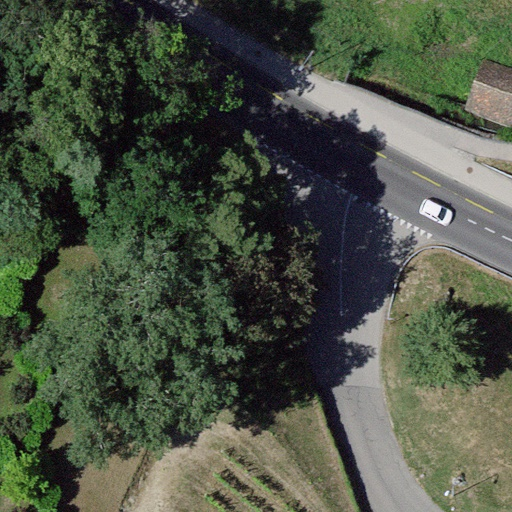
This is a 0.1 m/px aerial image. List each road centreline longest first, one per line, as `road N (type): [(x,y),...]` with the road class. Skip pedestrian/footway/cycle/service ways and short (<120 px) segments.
road 1 (residential): [(378,168),(342,240),(337,307),(344,373),(365,439),(402,511)]
road 2 (tertiary): [(112,0),(243,90),(378,168)]
road 3 (tertiary): [(378,168),(511,235)]
